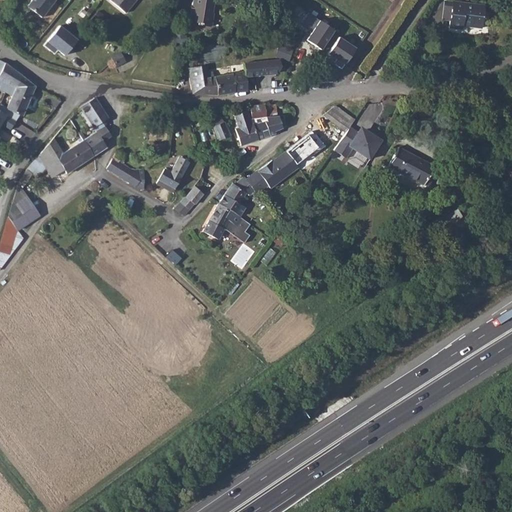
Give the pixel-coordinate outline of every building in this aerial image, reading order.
[(33,0),(28,6),(43,18),(55,2),(53,0),(33,0)] [(112,0),(128,13),(138,0),(112,0)] [(214,0),(192,0),(192,6),(194,6),(193,11),(191,11),(189,22),(197,23),(197,25),(210,27),(211,26),(213,14),(212,13),(214,0)] [(450,23),(449,27),(462,29),(462,26),(481,28),(484,5),(452,1),(452,7),(450,23)] [(335,31),(319,20),(306,39),(321,50),(335,31)] [(61,26),(48,42),(66,57),(78,40),(61,26)] [(356,48),(339,36),(328,52),(336,58),(332,63),(342,70),(356,48)] [(279,43),(276,55),(291,59),(294,47),(279,43)] [(204,94),(217,95),(235,92),(247,90),(245,76),(277,70),(278,64),(277,57),(242,63),(244,72),(231,74),(212,77),(211,73),(200,74),(199,67),(187,69),(190,81),(193,94),(204,94)] [(6,64),(0,59),(0,89),(12,95),(28,102),(35,86),(20,75),(6,64)] [(12,95),(11,97),(5,108),(22,116),(28,102),(12,95)] [(95,98),(80,108),(95,132),(83,140),(93,157),(106,148),(103,143),(106,141),(112,137),(104,127),(106,125),(104,121),(108,118),(95,98)] [(250,106),(251,118),(265,117),(264,105),(250,106)] [(323,115),(346,131),(348,129),(354,120),(333,106),(323,115)] [(253,125),(250,120),(247,111),(233,115),(237,128),(235,128),(241,146),(254,142),(270,136),(265,122),(253,125)] [(265,122),(270,136),(276,134),(275,131),(285,128),(279,115),(267,116),(269,121),(265,122)] [(221,117),(212,120),(215,126),(213,127),(218,140),(229,136),(224,122),(223,122),(221,117)] [(28,126),(16,140),(23,147),(36,133),(31,128),(28,126)] [(336,145),(331,152),(344,161),(350,150),(367,161),(379,143),(368,136),(365,137),(359,133),(355,134),(355,135),(348,129),(346,131),(336,145)] [(312,133),(284,151),(297,165),(325,147),(312,133)] [(25,172),(20,181),(25,185),(32,175),(37,178),(45,168),(51,178),(63,171),(66,174),(93,157),(83,140),(62,153),(53,138),(25,172)] [(408,152),(398,147),(388,166),(423,185),(433,166),(433,165),(413,155),(412,156),(407,153),(408,152)] [(106,169),(112,172),(113,173),(119,161),(124,154),(117,150),(114,157),(112,160),(106,169)] [(255,173),(245,181),(256,193),(265,186),(268,189),(296,167),(283,152),(270,163),(269,162),(255,173)] [(164,169),(158,181),(174,189),(180,178),(188,162),(179,157),(171,173),(164,169)] [(119,161),(113,173),(135,187),(141,181),(139,170),(133,169),(124,164),(119,161)] [(231,184),(224,196),(238,204),(245,192),(249,195),(252,193),(253,195),(256,193),(245,181),(242,177),(232,185),(231,184)] [(18,184),(8,218),(17,231),(40,216),(18,184)] [(194,186),(180,203),(188,210),(194,204),(195,205),(204,194),(194,186)] [(180,203),(175,210),(183,215),(188,210),(180,203)] [(218,205),(218,204),(202,231),(216,240),(222,230),(243,243),(248,235),(243,232),(249,224),(241,220),(238,217),(218,205)] [(457,220),(459,223),(465,220),(458,207),(437,220),(442,229),(457,220)] [(17,231),(8,218),(0,242),(0,268),(10,257),(17,231)]
